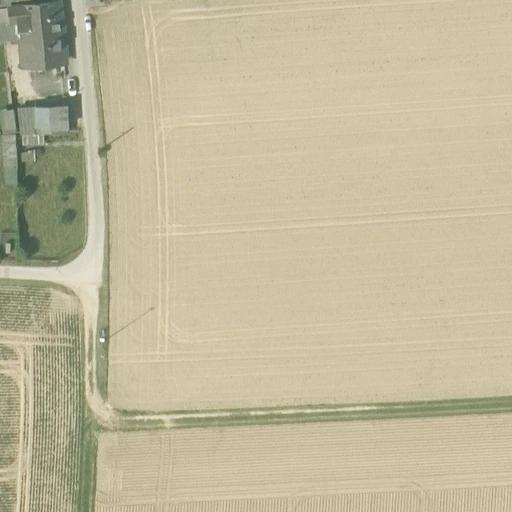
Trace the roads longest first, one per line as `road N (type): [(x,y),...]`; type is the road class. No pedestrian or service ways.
road 1 (track): [(511,406),(88,428)]
road 2 (residential): [(0,272),(93,275),(92,132),(77,0)]
road 3 (track): [(83,511),(93,275)]
